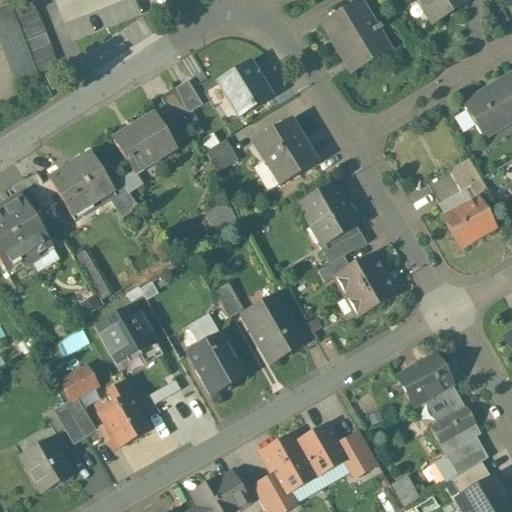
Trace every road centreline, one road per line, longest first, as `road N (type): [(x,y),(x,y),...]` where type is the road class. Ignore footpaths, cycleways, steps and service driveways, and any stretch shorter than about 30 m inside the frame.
road 1 (residential): [(447,311),(101,511)]
road 2 (residential): [(447,311),(351,139),(274,27),(232,14)]
road 3 (residential): [(232,14),(0,147)]
road 4 (residential): [(511,424),(447,311)]
